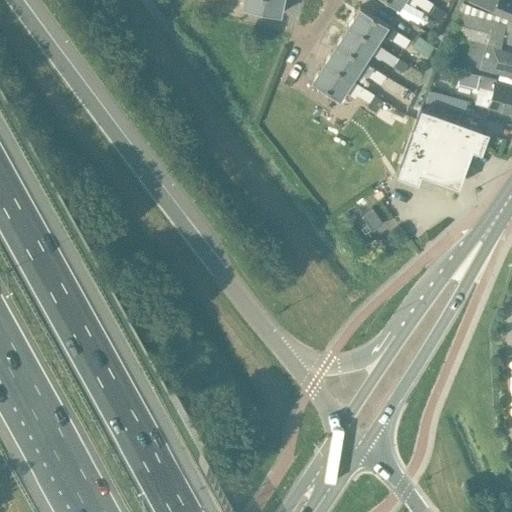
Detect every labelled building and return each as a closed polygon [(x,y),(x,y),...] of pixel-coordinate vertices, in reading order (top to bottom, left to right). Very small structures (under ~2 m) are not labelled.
[(390,0),(354,0),(354,1),(384,20),(395,3),(390,0)] [(470,0),(492,9),(495,0),(470,0)] [(511,0),(495,0),(492,9),(511,17),(511,0)] [(354,1),(342,18),(372,38),(384,20),(354,1)] [(459,8),(453,31),(455,32),(476,37),(470,59),(469,63),(471,63),(480,66),(495,70),(511,74),(511,41),(501,39),(506,21),(459,8)] [(342,18),(331,36),(361,55),(372,38),(342,18)] [(331,36),(320,53),(350,73),(361,55),(331,36)] [(428,40),(425,47),(434,51),(437,44),(428,40)] [(425,47),(422,53),(431,58),(434,51),(425,47)] [(479,86),(475,102),(487,105),(511,111),(511,85),(495,81),(496,77),(482,74),(479,86)] [(411,78),(408,85),(418,89),(421,83),(411,78)] [(408,85),(405,92),(415,96),(418,89),(408,85)] [(488,129),(421,105),(396,172),(417,180),(422,166),(450,177),(457,173),(467,145),(480,150),(488,129)] [(372,207),(361,214),(372,229),(382,222),(372,207)]
